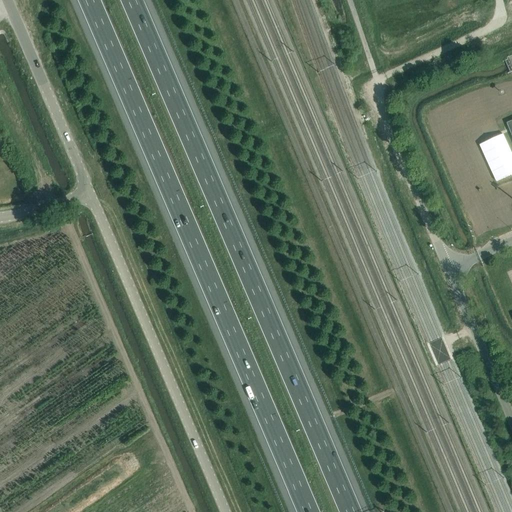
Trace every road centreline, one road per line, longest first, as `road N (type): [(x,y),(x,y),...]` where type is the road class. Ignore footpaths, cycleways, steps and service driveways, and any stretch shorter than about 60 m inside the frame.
road 1 (motorway): [(88,0),(309,511)]
road 2 (motorway): [(351,511),(131,0)]
road 3 (unclassified): [(511,419),(381,116),(376,79)]
road 4 (unclassified): [(224,511),(90,194)]
road 5 (unclassified): [(90,194),(7,0)]
